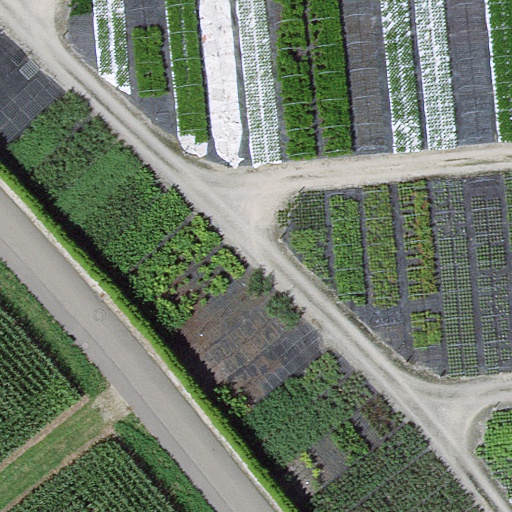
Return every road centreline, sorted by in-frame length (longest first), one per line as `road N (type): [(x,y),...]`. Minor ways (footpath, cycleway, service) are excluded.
road 1 (track): [(501,511),(231,213),(2,0)]
road 2 (tertiary): [(244,511),(0,232)]
road 3 (track): [(231,213),(304,183),(511,162)]
